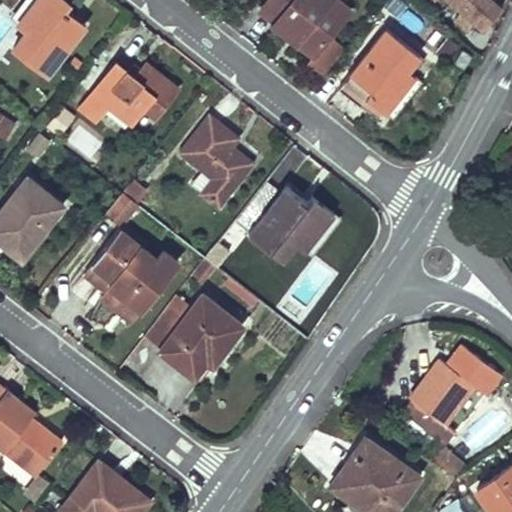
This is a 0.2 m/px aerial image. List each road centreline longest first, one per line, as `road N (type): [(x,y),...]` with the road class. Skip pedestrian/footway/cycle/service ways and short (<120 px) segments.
road 1 (residential): [(159,0),(427,211)]
road 2 (residential): [(0,315),(234,491)]
road 3 (tertiary): [(378,282),(234,491)]
road 4 (tertiary): [(511,54),(427,211)]
road 5 (residential): [(511,327),(484,307),(378,282)]
road 6 (residential): [(427,211),(511,312)]
